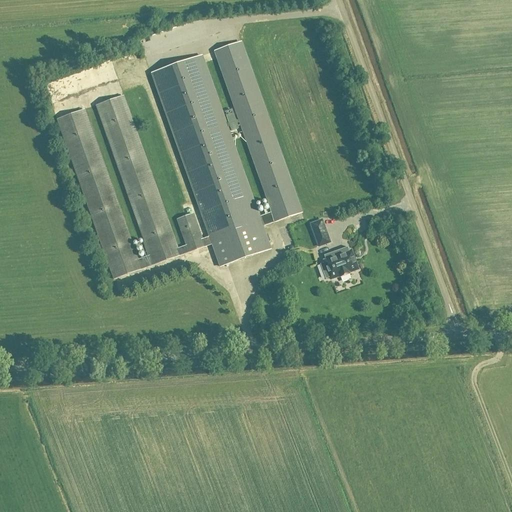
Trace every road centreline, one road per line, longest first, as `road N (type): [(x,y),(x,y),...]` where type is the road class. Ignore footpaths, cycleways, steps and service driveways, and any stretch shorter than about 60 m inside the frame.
road 1 (unclassified): [(0,372),(457,337)]
road 2 (unclassified): [(457,337),(337,0)]
